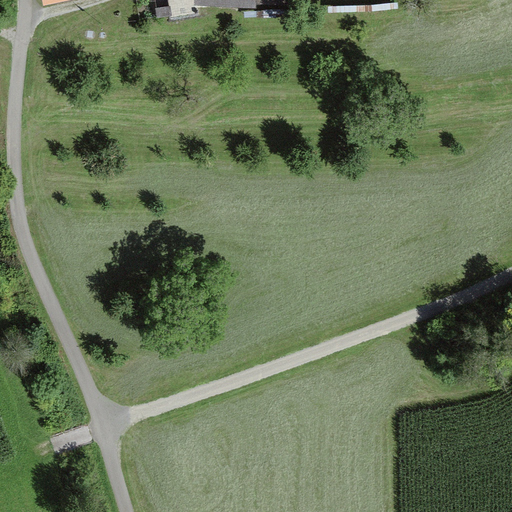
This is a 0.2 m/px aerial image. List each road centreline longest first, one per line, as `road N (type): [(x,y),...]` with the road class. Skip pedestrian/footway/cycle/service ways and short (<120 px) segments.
road 1 (track): [(24,0),(17,205),(128,511)]
road 2 (track): [(103,428),(511,274)]
